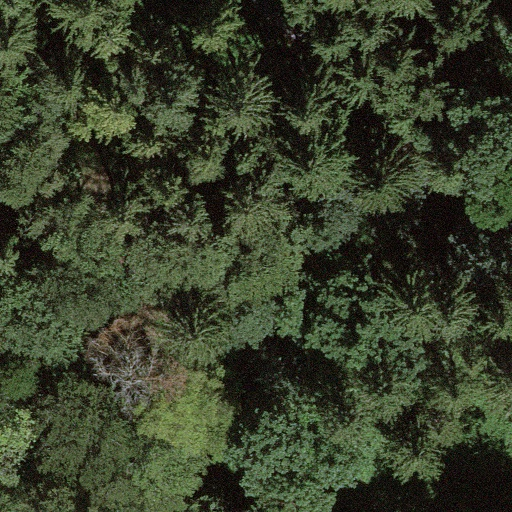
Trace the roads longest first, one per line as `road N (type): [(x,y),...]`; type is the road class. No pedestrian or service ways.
road 1 (track): [(388,115),(85,144),(0,137)]
road 2 (track): [(269,0),(511,236)]
